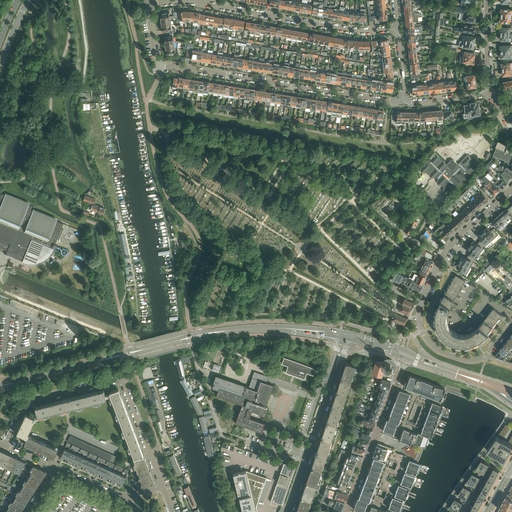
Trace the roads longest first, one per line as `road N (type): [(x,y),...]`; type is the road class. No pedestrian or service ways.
road 1 (residential): [(147,3),(157,66),(402,101)]
road 2 (residential): [(163,487),(120,378),(25,403),(4,445)]
road 3 (residential): [(487,352),(472,361),(441,352),(420,329),(419,312),(445,252),(511,187)]
road 4 (residential): [(194,0),(354,30),(395,28)]
road 5 (unclassified): [(288,511),(344,338)]
road 6 (secondary): [(15,382),(191,337)]
road 7 (residential): [(403,357),(346,511)]
road 8 (secondary): [(191,337),(314,331)]
